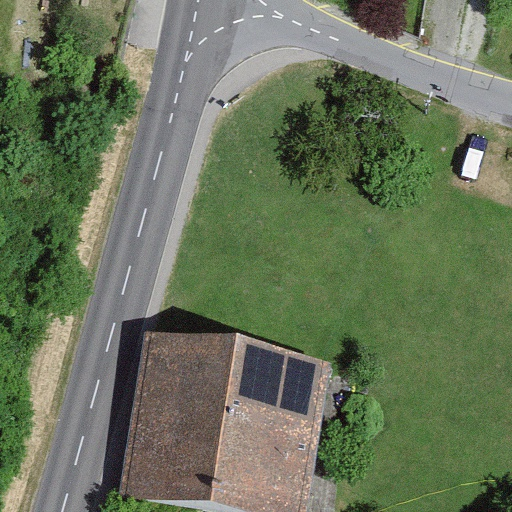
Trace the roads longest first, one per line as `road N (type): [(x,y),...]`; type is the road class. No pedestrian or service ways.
road 1 (tertiary): [(60,511),(200,0)]
road 2 (residential): [(229,0),(511,96)]
